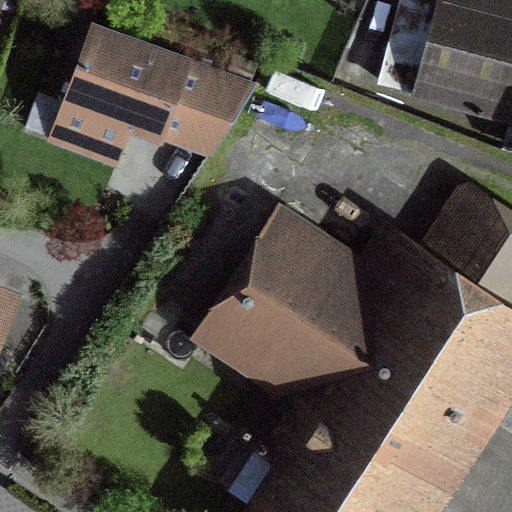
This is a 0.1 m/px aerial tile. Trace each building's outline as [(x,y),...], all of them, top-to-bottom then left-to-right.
[(482,111),(511,118),(511,149),(511,154),(511,5),(492,0),(398,0),(377,83),(474,109),(471,117),(480,119),(482,111)] [(62,103),(156,138),(184,62),(90,28),(62,103)] [(216,141),(251,87),(201,68),(179,128),(216,141)] [(278,219),(202,336),(278,385),(241,441),(285,470),(257,511),(394,511),(511,332),(511,319),(377,231),(353,267),(278,219)] [(0,339),(12,307),(0,302),(0,339)]
